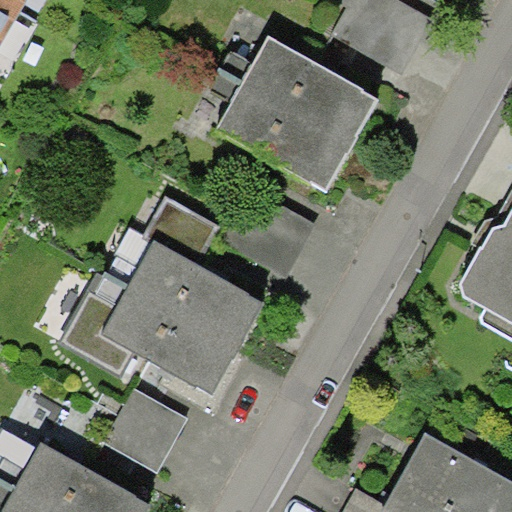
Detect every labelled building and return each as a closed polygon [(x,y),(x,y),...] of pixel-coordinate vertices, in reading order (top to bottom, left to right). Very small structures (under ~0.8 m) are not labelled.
[(0,0),(0,32),(18,0),(0,0)] [(425,22),(384,0),(336,0),(313,44),(391,85),(425,22)] [(379,97),(267,36),(214,132),(326,193),(379,97)] [(511,192),(494,222),(479,228),(443,293),(470,308),(472,327),(511,348),(511,192)] [(167,195),(141,239),(151,245),(154,240),(197,265),(220,227),(167,195)] [(197,265),(154,240),(151,245),(125,288),(98,273),(59,341),(122,376),(133,352),(211,393),(265,302),(197,265)] [(184,422),(131,394),(102,450),(155,478),(184,422)] [(379,507),(351,492),(340,511),(511,511),(511,486),(418,436),(379,507)] [(147,511),(151,506),(40,442),(0,510),(0,511),(147,511)]
